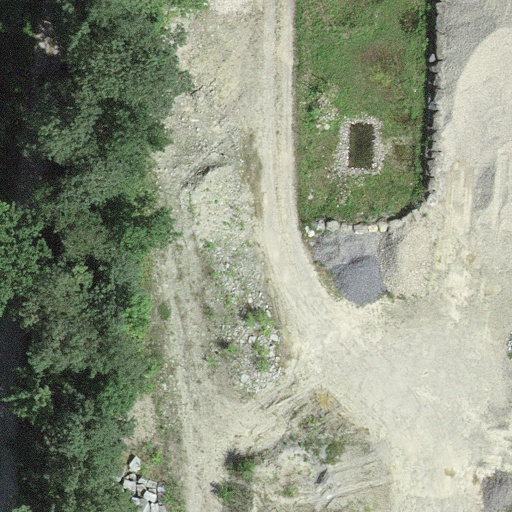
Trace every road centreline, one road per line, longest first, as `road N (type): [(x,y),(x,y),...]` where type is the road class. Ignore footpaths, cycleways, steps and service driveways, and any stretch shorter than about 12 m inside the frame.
road 1 (track): [(7,511),(12,347),(47,0)]
road 2 (track): [(279,511),(288,235),(284,0)]
